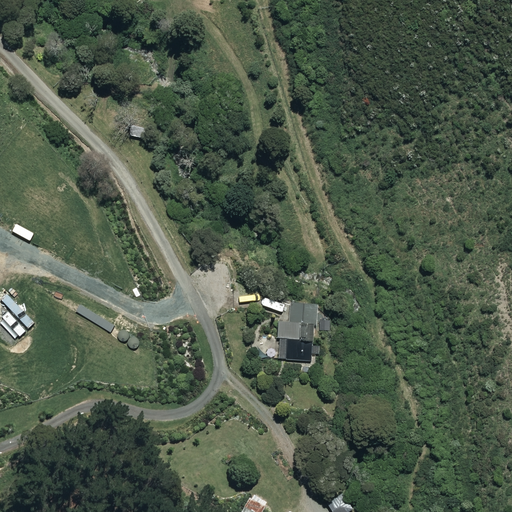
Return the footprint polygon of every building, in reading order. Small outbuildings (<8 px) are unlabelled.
[(68,84),(60,93),(77,108),(85,98),(68,84)] [(289,323),(312,324),(313,303),(290,301),(289,323)] [(35,320),(17,303),(0,321),(0,336),(10,346),(35,320)] [(312,324),(289,323),(277,322),(276,337),(280,338),(310,341),(312,324)] [(310,341),(280,338),(278,359),(309,361),(310,341)] [(345,511),(351,509),(341,493),(325,503),(331,511),(345,511)] [(241,508),(248,511),(259,511),(265,503),(252,496),(250,500),(247,498),(241,508)]
